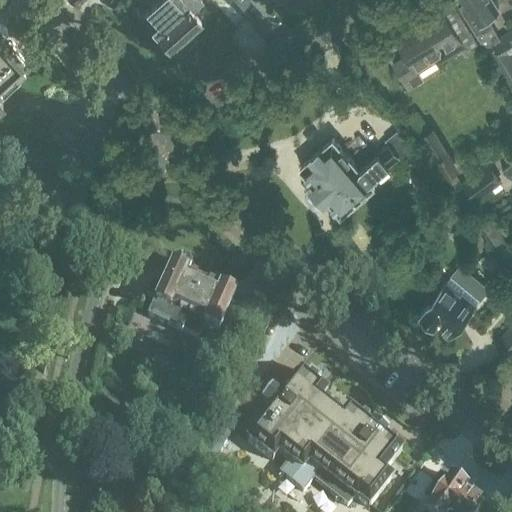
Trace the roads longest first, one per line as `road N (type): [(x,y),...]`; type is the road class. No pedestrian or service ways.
road 1 (secondary): [(511,446),(233,214),(160,138)]
road 2 (residential): [(160,138),(131,192),(78,354),(60,511)]
road 3 (residential): [(371,0),(160,138)]
road 4 (secondary): [(160,138),(42,0)]
